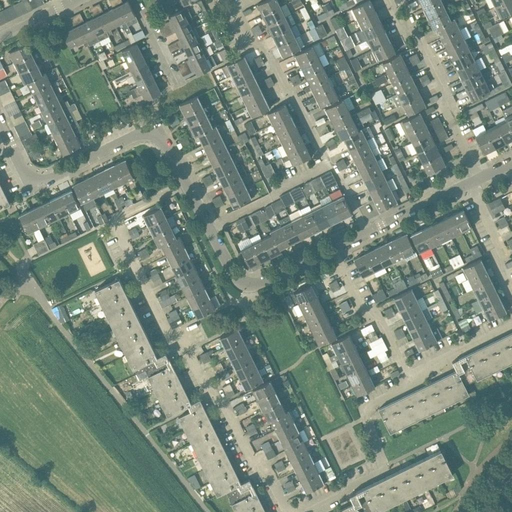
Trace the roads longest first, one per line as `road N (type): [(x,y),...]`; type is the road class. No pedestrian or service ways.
road 1 (residential): [(289,511),(222,399),(166,332),(112,219),(186,184)]
road 2 (residential): [(207,511),(34,293),(21,265),(28,257)]
road 3 (residential): [(366,234),(263,45),(246,42),(230,10),(251,0)]
road 4 (unclassified): [(0,124),(34,179),(52,179),(150,134),(168,144),(186,184)]
road 5 (unclassified): [(186,184),(239,279),(262,283),(332,249)]
road 6 (residential): [(388,0),(447,92),(446,110),(479,179)]
road 7 (residential): [(410,382),(365,408),(380,468),(302,511)]
road 8 (residential): [(410,382),(332,249)]
